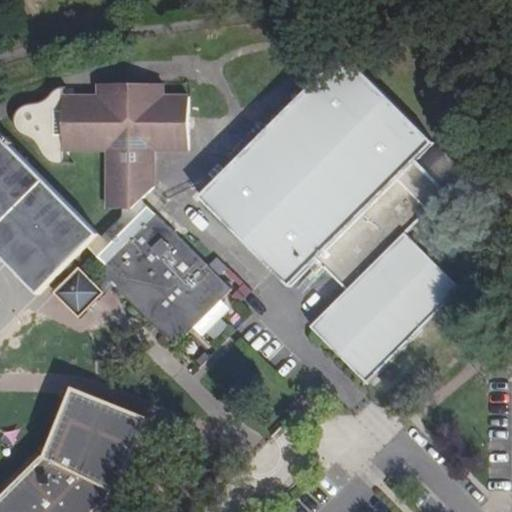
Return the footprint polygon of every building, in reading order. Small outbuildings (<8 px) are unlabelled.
[(446,192),(415,162),(434,143),(345,56),(201,199),(290,288),(318,260),(349,291),(311,329),(368,384),(462,289),(405,234),(446,192)] [(0,135),(0,253),(39,293),(87,245),(106,265),(100,271),(84,254),(51,287),(80,317),(113,284),(175,346),(209,312),(231,290),(142,199),(152,190),(153,157),(188,158),(188,105),(163,105),(163,93),(97,92),(97,105),(62,105),(62,157),(112,158),(112,209),(122,209),(122,218),(101,239),(10,146),(14,143),(8,137),(5,141),(0,135)] [(249,151),(269,130),(261,122),(241,143),(249,151)] [(151,419),(75,388),(57,434),(65,437),(49,452),(0,500),(0,511),(104,511),(114,502),(112,500),(114,492),(120,495),(151,419)] [(283,415),(289,422),(309,402),(302,396),(283,415)] [(49,452),(65,437),(57,434),(49,452)]
